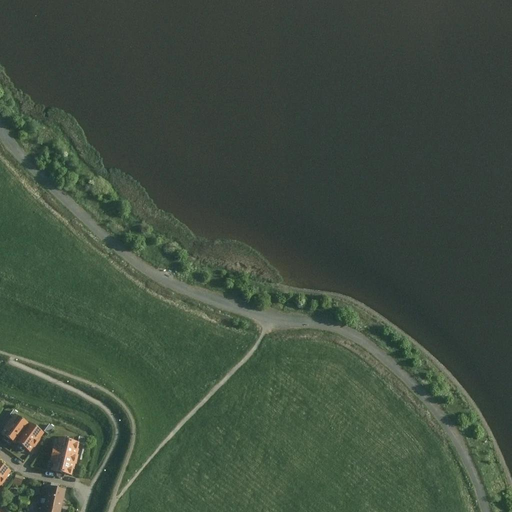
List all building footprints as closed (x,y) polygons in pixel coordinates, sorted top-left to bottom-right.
[(27,427),(14,417),(13,418),(0,435),(14,445),(27,427)] [(43,436),(30,426),(16,444),(30,454),(43,436)] [(54,429),(49,426),(44,434),(49,437),(54,429)] [(53,447),(50,461),(53,462),(51,471),(71,476),(78,443),(59,439),(57,448),(53,447)] [(0,490),(12,474),(0,465),(0,490)] [(21,483),(24,477),(17,474),(14,480),(21,483)] [(59,511),(65,491),(44,486),(37,511),(59,511)]
